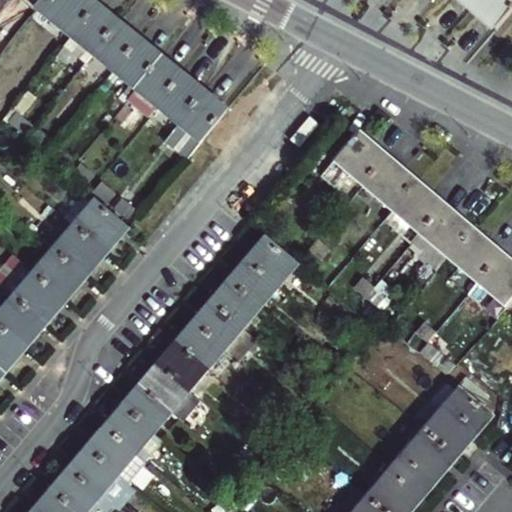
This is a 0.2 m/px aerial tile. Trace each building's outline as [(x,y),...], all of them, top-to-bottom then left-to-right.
[(0,0),(0,15),(12,0),(0,0)] [(74,36),(98,7),(88,0),(45,0),(39,8),(58,23),(74,36)] [(462,0),(472,8),(478,0),(462,0)] [(511,8),(511,0),(478,0),(472,8),(495,28),(511,8)] [(95,54),(119,25),(98,7),(74,36),(95,54)] [(39,8),(29,20),(48,36),(58,23),(39,8)] [(140,41),(119,25),(95,54),(116,70),(140,41)] [(74,36),(66,46),(87,63),(95,54),(74,36)] [(162,59),(140,41),(116,70),(137,88),(162,59)] [(95,54),(87,63),(108,80),(116,70),(95,54)] [(159,106),(183,77),(162,59),(137,88),(159,106)] [(180,123),(204,94),(183,77),(159,106),(180,123)] [(201,141),(226,112),(204,94),(180,123),(201,141)] [(187,158),(201,141),(180,123),(166,140),(187,158)] [(363,186),(388,157),(359,132),(334,161),(363,186)] [(388,157),(363,186),(392,210),(417,182),(388,157)] [(417,182),(392,210),(421,235),(446,206),(417,182)] [(106,211),(95,202),(75,225),(107,252),(127,229),(106,211)] [(421,235),(449,259),(474,230),(446,206),(421,235)] [(75,225),(67,218),(47,243),(55,250),(75,225)] [(107,252),(75,225),(55,250),(86,276),(107,252)] [(478,284),(502,255),(474,230),(449,259),(478,284)] [(309,250),(317,240),(306,231),(298,241),(309,250)] [(297,264),(267,240),(248,262),(278,287),(297,264)] [(329,250),(317,240),(309,250),(320,260),(329,250)] [(65,301),(86,276),(55,250),(34,274),(65,301)] [(511,263),(502,255),(478,284),(507,308),(511,302),(511,263)] [(278,287),(248,262),(230,283),(259,308),(278,287)] [(34,274),(25,266),(5,289),(14,297),(34,274)] [(65,301),(34,274),(14,297),(46,324),(65,301)] [(355,289),(366,299),(375,288),(363,279),(355,289)] [(259,308),(230,283),(213,303),(243,328),(259,308)] [(478,284),(469,295),(498,319),(503,313),(507,308),(478,284)] [(386,297),(375,288),(366,299),(376,308),(386,297)] [(14,297),(0,314),(0,327),(25,348),(46,324),(14,297)] [(213,303),(196,323),(225,348),(243,328),(213,303)] [(425,322),(416,333),(428,343),(437,332),(425,322)] [(225,348),(196,323),(178,344),(207,369),(225,348)] [(0,368),(4,372),(25,348),(0,327),(0,368)] [(358,354),(370,339),(360,330),(347,345),(358,354)] [(437,332),(428,343),(440,354),(449,343),(437,332)] [(456,367),(440,354),(428,343),(418,354),(447,378),(456,367)] [(207,369),(178,344),(160,365),(189,390),(207,369)] [(346,344),(328,366),(340,376),(358,354),(347,345),(346,344)] [(160,365),(142,387),(171,412),(181,420),(198,399),(189,390),(160,365)] [(473,377),(358,511),(410,511),(503,402),(473,377)] [(171,412),(142,387),(125,407),(153,432),(171,412)] [(153,432),(125,407),(107,428),(135,453),(153,432)] [(107,428),(89,449),(117,474),(135,453),(107,428)] [(100,495),(117,474),(89,449),(71,471),(100,495)] [(85,511),(100,495),(71,471),(53,492),(76,511),(85,511)] [(76,511),(53,492),(35,511),(76,511)] [(105,511),(111,505),(100,495),(85,511),(105,511)]
